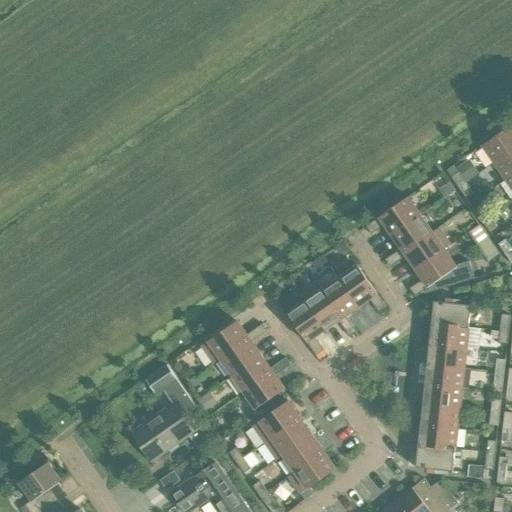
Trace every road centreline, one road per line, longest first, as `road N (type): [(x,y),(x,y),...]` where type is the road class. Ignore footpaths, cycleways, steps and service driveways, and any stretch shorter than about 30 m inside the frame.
road 1 (residential): [(306,511),(384,450),(331,371)]
road 2 (residential): [(331,371),(404,309),(351,231)]
